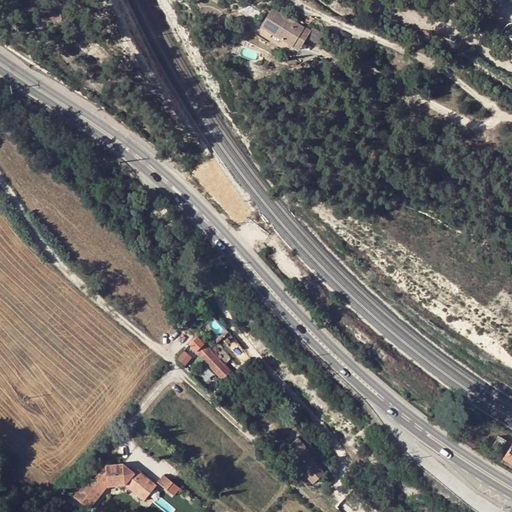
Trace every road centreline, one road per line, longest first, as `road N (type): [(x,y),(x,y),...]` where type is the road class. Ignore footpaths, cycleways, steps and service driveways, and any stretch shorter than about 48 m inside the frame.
road 1 (secondary): [(511,481),(357,368),(130,142),(0,56)]
road 2 (secondary): [(0,69),(134,159),(393,414),(511,493)]
road 3 (track): [(297,0),(430,60),(511,118)]
road 4 (unknown): [(0,186),(69,276),(166,357)]
road 5 (unknown): [(146,156),(141,165),(155,206),(207,293),(203,315),(166,357)]
